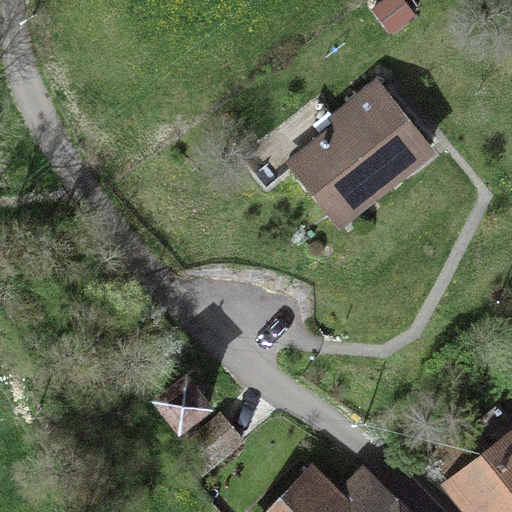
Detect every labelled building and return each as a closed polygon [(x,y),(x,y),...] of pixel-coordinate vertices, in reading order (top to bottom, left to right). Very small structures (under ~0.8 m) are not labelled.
[(331,214),(363,190),(369,198),(426,154),(376,86),(334,119),(341,128),(294,164),(331,214)] [(183,378),(154,400),(178,430),(205,407),(183,378)] [(511,511),(511,423),(498,406),(433,457),(477,511),(511,511)] [(176,448),(198,475),(237,442),(216,418),(176,448)] [(407,511),(361,468),(335,495),(306,468),(265,511),(407,511)]
